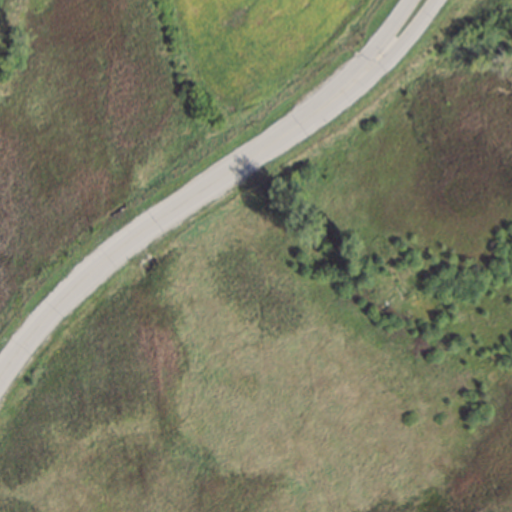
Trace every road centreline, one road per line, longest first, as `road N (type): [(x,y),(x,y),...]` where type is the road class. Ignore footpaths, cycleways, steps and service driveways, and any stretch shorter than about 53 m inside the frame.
road 1 (tertiary): [(351,93),(115,251),(46,321),(0,388)]
road 2 (tertiary): [(441,0),(351,93)]
